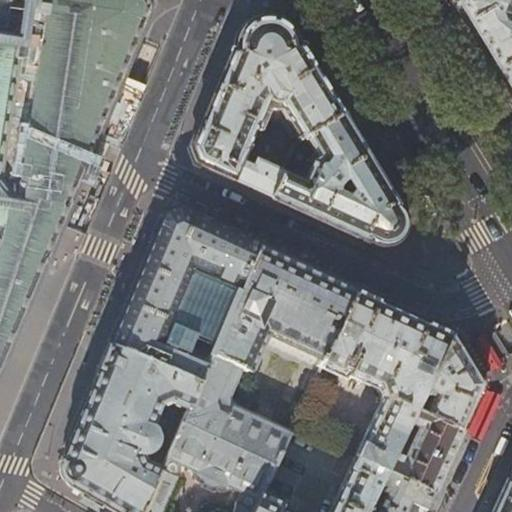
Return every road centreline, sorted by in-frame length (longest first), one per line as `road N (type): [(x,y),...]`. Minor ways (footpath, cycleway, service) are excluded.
road 1 (unclassified): [(511,273),(454,300),(431,297),(134,165)]
road 2 (residential): [(4,475),(134,165)]
road 3 (primary): [(357,0),(511,234)]
road 4 (residential): [(134,165),(197,6)]
road 5 (residential): [(456,511),(511,401)]
